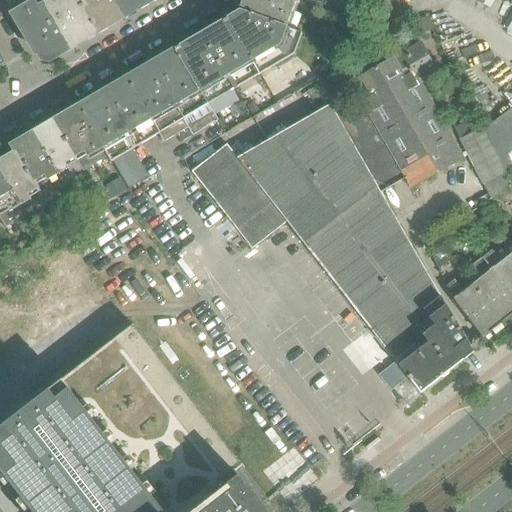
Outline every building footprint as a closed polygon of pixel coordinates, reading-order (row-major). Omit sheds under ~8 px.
[(97,34),(77,0),(52,0),(39,8),(35,2),(12,14),(35,53),(37,52),(42,59),(49,61),(85,40),(88,41),(95,37),(95,34),(97,34)] [(148,5),(149,2),(150,3),(148,0),(77,0),(97,34),(97,32),(101,33),(107,29),(108,26),(138,9),(141,9),(148,5)] [(286,29),(296,0),(244,0),(240,12),(286,29)] [(320,10),(323,4),(311,0),(305,0),(304,5),(320,10)] [(294,55),(301,34),(286,29),(240,12),(176,50),(208,105),(294,55)] [(432,29),(425,18),(413,24),(420,36),(432,29)] [(511,21),(505,34),(511,38),(511,110),(485,131),(506,172),(511,166),(511,21)] [(464,158),(422,85),(431,80),(427,74),(436,69),(420,41),(393,57),(394,57),(359,77),(368,94),(334,113),(379,190),(382,188),(401,178),(405,176),(412,188),(449,167),(464,158)] [(218,121),(208,105),(176,50),(80,106),(103,147),(127,191),(143,181),(126,153),(159,134),(164,142),(176,135),(180,143),(218,121)] [(322,89),(352,71),(348,63),(317,81),(322,89)] [(393,215),(379,190),(334,113),(329,105),(330,104),(319,86),(307,93),(318,111),(268,141),(237,159),(286,223),(420,394),(473,353),(467,344),(393,215)] [(103,147),(80,106),(54,121),(75,158),(86,152),(89,156),(103,147)] [(506,172),(485,131),(484,131),(482,128),(480,129),(475,119),(455,129),(460,139),(459,140),(467,156),(468,155),(488,195),(473,203),(477,209),(511,184),(506,173),(506,172)] [(75,158),(54,121),(11,146),(16,153),(34,183),(43,177),(43,179),(46,181),(65,170),(63,165),(75,158)] [(286,223),(237,159),(226,145),(191,172),(252,249),(286,223)] [(34,183),(16,153),(0,162),(0,211),(8,207),(11,211),(32,199),(30,194),(38,190),(34,183)] [(99,204),(95,197),(86,203),(91,209),(99,204)] [(496,215),(488,206),(481,212),(489,221),(496,215)] [(117,216),(103,227),(122,251),(136,241),(117,216)] [(475,232),(467,222),(459,229),(468,239),(475,232)] [(467,239),(458,228),(451,235),(460,246),(467,239)] [(93,234),(69,253),(79,267),(103,248),(110,243),(99,229),(93,234)] [(28,240),(17,247),(21,254),(32,248),(28,240)] [(136,241),(122,251),(131,262),(141,275),(155,265),(144,251),(136,241)] [(452,259),(439,242),(430,250),(438,269),(452,259)] [(11,257),(2,243),(0,244),(0,262),(1,264),(11,257)] [(511,256),(511,255),(501,262),(492,250),(491,251),(489,249),(482,254),(484,256),(482,258),(511,296),(511,256)] [(69,253),(56,263),(80,293),(92,283),(79,267),(69,253)] [(511,315),(511,296),(482,258),(472,266),(480,275),(481,277),(472,285),(502,323),(511,315)] [(131,262),(106,281),(117,294),(141,275),(131,262)] [(38,264),(25,274),(43,299),(57,289),(38,264)] [(14,282),(0,293),(0,314),(0,315),(25,296),(31,291),(21,277),(14,282)] [(502,323),(472,285),(463,291),(455,280),(446,287),(457,304),(483,338),(484,337),(502,323)] [(57,289),(43,299),(52,310),(62,323),(76,313),(65,299),(57,289)] [(52,310),(27,329),(38,342),(62,323),(52,310)] [(0,314),(0,339),(1,341),(13,331),(0,315),(0,314)] [(132,326),(0,428),(0,483),(22,511),(267,511),(268,511),(261,504),(267,499),(132,326)]
